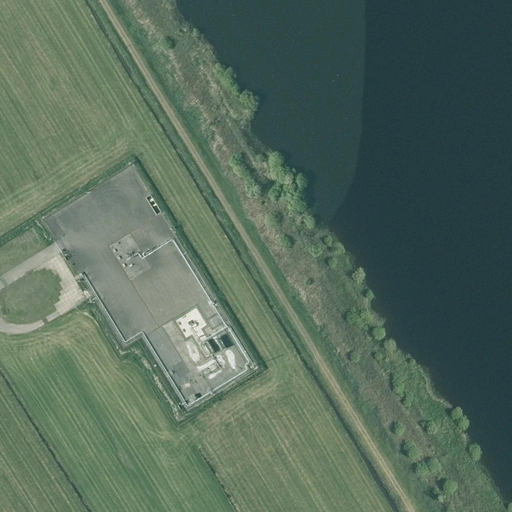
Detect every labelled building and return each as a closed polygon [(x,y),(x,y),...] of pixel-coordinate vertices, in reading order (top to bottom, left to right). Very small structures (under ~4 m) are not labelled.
[(114,241),(134,275),(154,263),(134,229),(114,241)] [(156,257),(156,270),(136,270),(135,285),(142,286),(141,295),(174,295),(174,280),(180,280),(180,266),(175,266),(175,258),(156,257)] [(181,297),(178,297),(177,314),(189,309),(189,296),(193,304),(200,302),(200,287),(204,297),(209,295),(209,289),(206,289),(206,287),(201,275),(195,277),(192,270),(186,272),(186,271),(182,273),(189,273),(189,280),(196,280),(189,283),(189,296),(184,296),(181,297)] [(202,301),(188,308),(203,334),(216,327),(202,301)] [(208,351),(215,347),(210,338),(203,342),(208,351)] [(188,358),(173,365),(180,380),(183,379),(182,375),(194,369),(188,358)] [(212,371),(216,382),(225,379),(221,367),(212,371)] [(208,371),(194,380),(202,394),(217,386),(208,371)]
